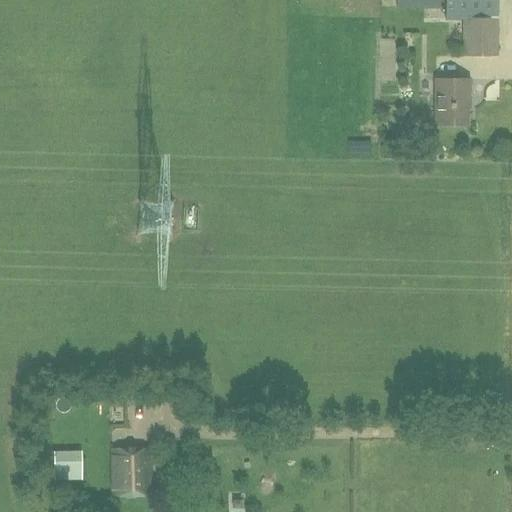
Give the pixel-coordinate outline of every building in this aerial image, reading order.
[(440,0),(396,0),(397,8),(440,8),(440,0)] [(498,57),(497,0),(444,0),(445,20),(463,20),(463,57),(498,57)] [(436,79),(436,126),(466,125),(466,99),(468,99),(468,79),(436,79)] [(402,130),(402,142),(415,142),(414,130),(402,130)] [(166,408),(165,399),(146,400),(147,409),(166,408)] [(112,496),(149,496),(149,450),(112,449),(112,496)] [(81,452),(53,452),(53,481),(82,480),(81,452)] [(161,476),(161,495),(173,495),(173,476),(161,476)] [(213,494),(213,479),(203,479),(204,494),(213,494)]
